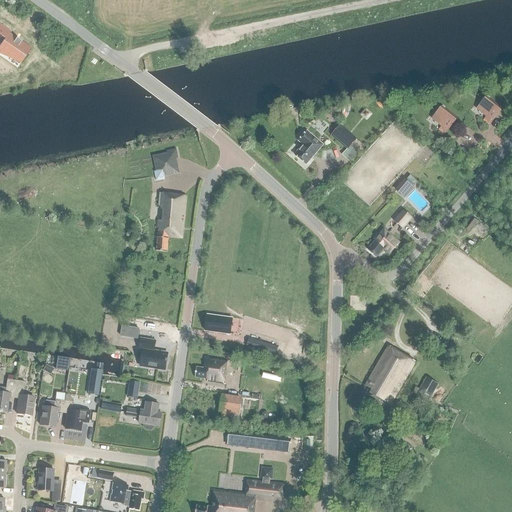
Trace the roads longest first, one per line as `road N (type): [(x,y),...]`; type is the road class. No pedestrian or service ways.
road 1 (residential): [(167,464),(206,188),(234,150)]
road 2 (track): [(376,0),(144,49),(123,65)]
road 3 (tertiary): [(325,511),(337,258)]
road 4 (tertiary): [(234,150),(36,0)]
road 5 (unclassified): [(337,258),(355,259),(383,282),(395,275),(511,138)]
road 6 (tertiary): [(337,258),(318,227),(234,150)]
road 7 (residential): [(167,464),(22,444)]
